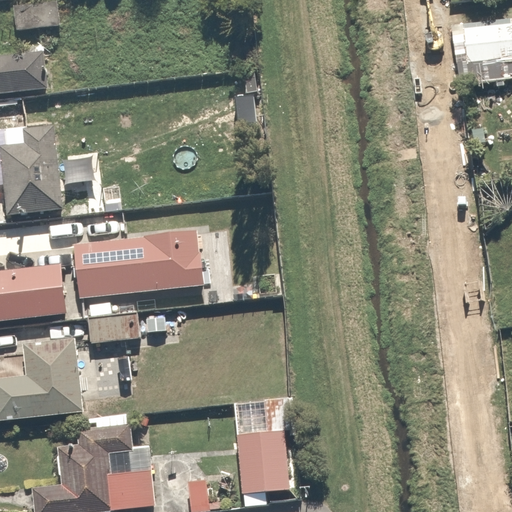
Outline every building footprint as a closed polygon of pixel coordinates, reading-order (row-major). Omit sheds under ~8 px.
[(60,6),(14,7),(15,32),(61,31),(60,6)] [(511,42),(511,41),(461,46),(464,75),(511,70),(511,42)] [(0,108),(42,104),(39,66),(0,70),(0,108)] [(0,232),(53,227),(44,142),(12,145),(14,162),(0,163),(0,232)] [(198,246),(71,256),(75,307),(202,297),(198,246)] [(53,266),(0,276),(0,333),(63,321),(53,266)] [(135,317),(135,342),(176,340),(177,315),(135,317)] [(133,329),(83,331),(84,355),(134,353),(133,329)] [(0,433),(79,425),(71,350),(18,355),(22,386),(0,388),(0,433)] [(150,453),(135,455),(131,426),(76,433),(78,447),(59,449),(63,488),(33,492),(35,511),(115,511),(157,507),(150,453)] [(284,446),(236,448),(238,504),(287,502),(284,446)] [(211,511),(212,484),(191,484),(190,511),(211,511)]
